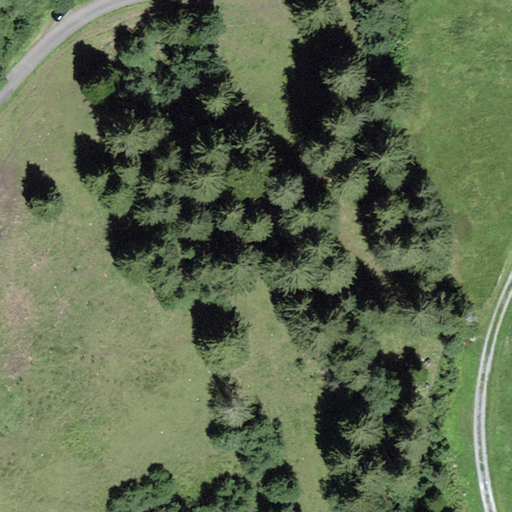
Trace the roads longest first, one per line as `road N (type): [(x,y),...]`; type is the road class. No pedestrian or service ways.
road 1 (track): [(492,511),(479,431),(483,379),(511,285)]
road 2 (unclassified): [(0,95),(59,30),(129,0)]
